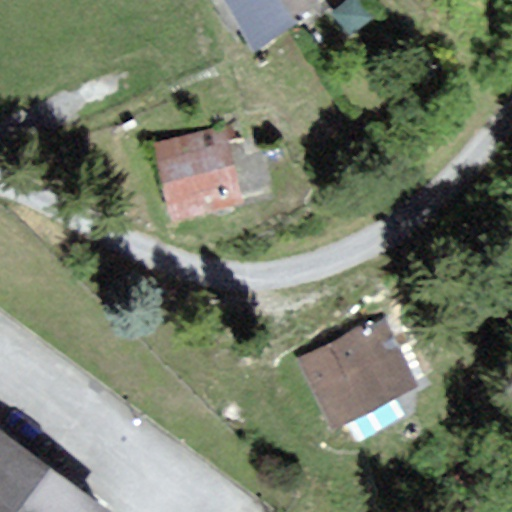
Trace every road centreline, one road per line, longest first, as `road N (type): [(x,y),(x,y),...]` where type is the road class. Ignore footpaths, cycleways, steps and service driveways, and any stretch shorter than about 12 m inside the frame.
road 1 (track): [(0,189),(170,263),(290,277),(449,203),(511,131)]
road 2 (track): [(0,380),(171,511)]
